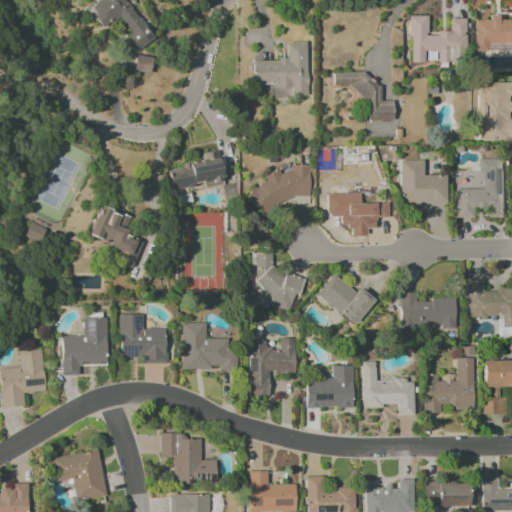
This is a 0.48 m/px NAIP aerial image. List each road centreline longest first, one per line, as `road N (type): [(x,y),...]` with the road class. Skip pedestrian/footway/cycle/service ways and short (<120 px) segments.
road 1 (residential): [(511,447),(314,447),(141,393),(104,398),(0,455)]
road 2 (residential): [(218,0),(201,91),(163,129),(112,124),(0,81)]
road 3 (residential): [(304,245),(331,255),(511,252)]
